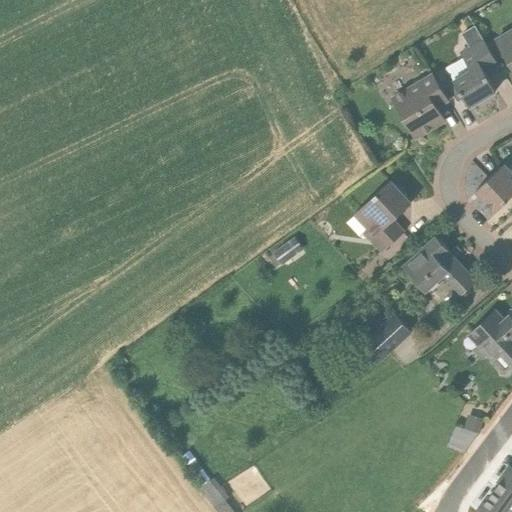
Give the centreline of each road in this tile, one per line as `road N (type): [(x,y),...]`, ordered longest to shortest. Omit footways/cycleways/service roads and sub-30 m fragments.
road 1 (residential): [(511,266),(450,199),(440,175),(455,148),(511,111)]
road 2 (residential): [(511,414),(444,511)]
